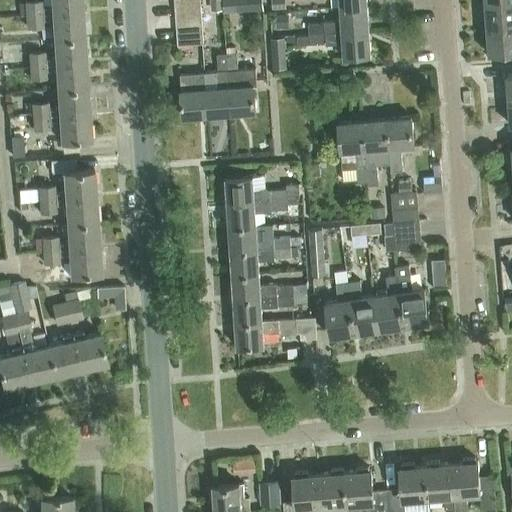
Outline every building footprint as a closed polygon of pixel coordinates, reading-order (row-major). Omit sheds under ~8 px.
[(40,5),(40,0),(25,1),(26,15),(83,11),(81,0),(50,0),(51,4),(40,5)] [(223,8),(221,0),(210,0),(211,9),(223,8)] [(264,9),(263,0),(238,0),(240,11),(264,9)] [(288,7),(286,0),(272,0),(274,8),(288,7)] [(339,0),(340,8),(368,6),(367,0),(339,0)] [(487,28),(511,25),(511,1),(485,4),(487,28)] [(177,17),(202,15),(201,3),(176,5),(177,17)] [(368,6),(340,8),(341,21),(308,23),(309,34),(369,30),(368,6)] [(52,19),(53,37),(84,35),(83,11),(26,15),(27,26),(42,25),(41,19),(52,19)] [(276,27),(290,26),(289,13),(275,14),(276,27)] [(178,30),(203,28),(202,15),(177,17),(178,30)] [(511,25),(487,28),(489,54),(511,52),(511,25)] [(203,28),(178,30),(179,45),(204,43),(203,28)] [(369,30),(309,34),(297,35),(297,44),(309,43),(309,44),(326,42),(326,44),(342,43),(343,57),(371,55),(369,30)] [(30,65),(86,61),(84,35),(53,37),(55,56),(44,57),(43,51),(29,52),(30,65)] [(288,66),(286,35),(272,36),(274,67),(288,66)] [(226,53),(232,114),(256,112),(254,85),(257,85),(256,67),(238,68),(237,52),(236,52),(236,45),(226,46),(226,53)] [(205,72),(207,88),(208,115),(232,114),(226,53),(216,54),(218,71),(205,72)] [(57,88),(88,86),(86,61),(30,65),(31,77),(45,76),(45,70),(56,69),(57,88)] [(208,115),(207,88),(205,72),(181,74),(182,90),(184,117),(208,115)] [(33,115),(89,112),(88,86),(57,88),(58,107),(48,107),(47,101),(32,102),(33,115)] [(89,112),(33,115),(34,128),(49,127),(49,121),(59,120),(60,140),(91,138),(89,112)] [(386,118),(390,162),(391,171),(402,170),(400,147),(413,146),(411,116),(386,118)] [(377,163),(390,162),(386,118),(363,120),(368,182),(378,181),(377,163)] [(368,182),(363,120),(339,122),(343,169),(356,168),(357,183),(368,182)] [(38,188),(39,200),(95,197),(94,168),(75,169),(75,157),(50,159),(51,171),(62,170),(64,191),(54,191),(53,185),(38,186),(38,188)] [(228,202),(298,196),(300,196),(300,182),(287,183),(287,188),(269,188),(267,186),(254,187),(254,176),(226,177),(228,202)] [(392,209),(418,207),(416,190),(390,192),(392,209)] [(65,204),(66,223),(97,221),(95,197),(39,200),(40,212),(55,211),(55,205),(65,204)] [(288,208),(288,205),(288,197),(228,202),(229,226),(257,224),(256,212),(271,211),(271,209),(288,208)] [(393,221),(419,219),(418,207),(392,209),(393,220),(393,221)] [(394,233),(420,231),(419,219),(393,221),(394,233)] [(394,233),(393,221),(393,220),(385,220),(386,234),(394,233)] [(43,249),(99,246),(97,221),(66,223),(67,241),(58,242),(57,236),(42,236),(43,249)] [(365,223),(366,233),(381,232),(380,221),(365,223)] [(351,234),(366,233),(365,223),(350,224),(351,234)] [(229,226),(231,250),(258,248),(257,224),(229,226)] [(324,273),(322,227),(309,228),(311,274),(324,273)] [(394,233),(395,249),(421,247),(420,231),(394,233)] [(273,247),(291,247),(290,236),(273,237),(273,247)] [(99,246),(43,249),(44,262),(58,261),(58,254),(69,254),(70,273),(100,271),(99,246)] [(231,250),(232,274),(260,272),(259,260),(274,259),(274,257),(299,256),(298,246),(291,247),(273,247),(258,248),(231,250)] [(38,253),(26,256),(28,262),(40,259),(38,253)] [(396,274),(404,324),(429,321),(425,287),(412,289),(409,264),(395,266),(396,274)] [(447,282),(446,269),(434,270),(435,283),(447,282)] [(232,274),(234,298),(261,297),(308,294),(307,283),(278,285),(278,283),(260,285),(260,272),(232,274)] [(380,328),(404,324),(396,274),(386,275),(388,292),(375,294),(380,328)] [(380,328),(375,294),(362,296),(360,279),(347,281),(354,331),(380,328)] [(24,284),(26,284),(25,280),(7,284),(14,312),(27,309),(31,308),(28,293),(26,294),(24,284)] [(329,334),(354,331),(347,281),(335,282),(338,299),(325,301),(329,334)] [(0,303),(2,314),(14,312),(7,284),(0,284),(0,303)] [(235,322),(263,319),(262,307),(278,306),(278,305),(294,304),(294,301),(308,301),(308,294),(261,297),(234,298),(235,322)] [(64,301),(69,322),(82,318),(78,297),(64,301)] [(56,325),(69,322),(64,301),(51,303),(56,325)] [(32,330),(27,309),(14,312),(29,379),(54,373),(47,343),(33,346),(31,341),(29,331),(32,330)] [(29,379),(14,312),(2,314),(0,314),(0,315),(5,336),(7,347),(10,347),(11,351),(1,353),(0,353),(0,370),(1,375),(3,385),(29,379)] [(237,346),(264,344),(264,333),(279,331),(279,334),(300,333),(301,339),(318,337),(316,316),(263,319),(235,322),(237,346)] [(71,332),(79,367),(105,361),(98,331),(83,334),(82,329),(71,332)] [(54,373),(79,367),(71,332),(60,334),(62,339),(47,343),(54,373)] [(452,461),(455,508),(455,511),(454,511),(465,511),(464,494),(480,493),(481,511),(495,511),(493,474),(479,475),(478,459),(475,459),(475,457),(463,458),(463,460),(452,461)] [(455,508),(452,461),(440,462),(440,460),(426,461),(427,464),(426,464),(429,497),(444,496),(445,506),(448,509),(455,508)] [(429,497),(426,464),(414,465),(414,462),(402,463),(402,465),(400,465),(402,488),(386,489),(387,511),(405,511),(405,499),(429,497)] [(369,468),(369,465),(356,466),(356,469),(344,470),(347,504),(347,511),(351,511),(358,511),(357,503),(374,502),(374,511),(387,511),(386,489),(373,490),(371,468),(369,468)] [(347,504),(344,470),(344,468),(330,469),(331,471),(319,472),(322,506),(322,511),(332,511),(332,505),(347,504)] [(322,511),(322,506),(319,472),(307,473),(307,471),(295,472),(295,474),(293,474),(295,500),(283,501),(283,511),(296,511),(296,508),(311,507),(311,511),(322,511)] [(280,503),(278,480),(260,481),(261,504),(280,503)] [(215,511),(227,511),(241,511),(251,510),(250,497),(245,497),(244,483),(213,485),(214,487),(211,487),(211,499),(214,499),(215,511)] [(71,511),(71,496),(40,497),(40,511),(71,511)]
